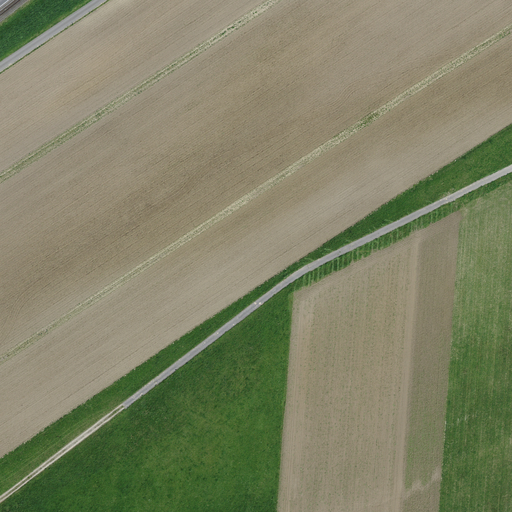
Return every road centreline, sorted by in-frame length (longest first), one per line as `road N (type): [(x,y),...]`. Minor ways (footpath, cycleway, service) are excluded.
road 1 (track): [(0,492),(293,276),(511,170)]
road 2 (track): [(101,0),(0,70)]
